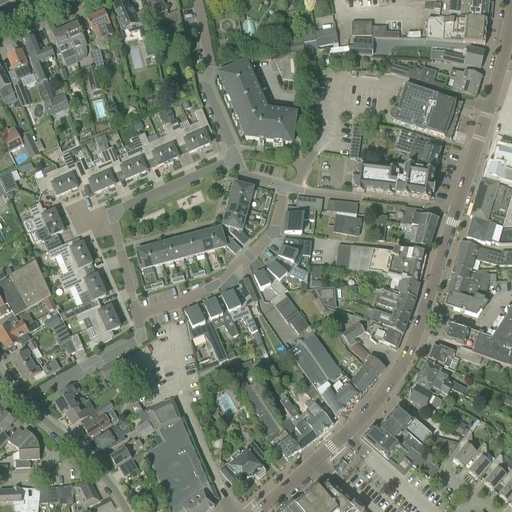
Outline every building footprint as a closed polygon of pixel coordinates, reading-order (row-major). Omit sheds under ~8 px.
[(0,0),(0,8),(18,0),(0,0)] [(163,3),(161,0),(145,0),(152,17),(167,11),(164,3),(163,3)] [(487,20),(489,2),(465,0),(458,0),(449,1),(448,17),(487,20)] [(132,9),(132,8),(129,9),(125,1),(114,6),(119,18),(117,19),(123,31),(139,24),(135,15),(135,13),(134,10),(132,9)] [(440,11),(441,1),(425,3),(424,10),(440,11)] [(172,30),(182,26),(179,11),(166,16),(172,30)] [(94,32),(98,42),(113,35),(109,26),(110,25),(104,12),(87,20),(93,33),(94,32)] [(475,44),(485,45),(487,23),(428,18),(426,40),(475,44)] [(372,37),(372,23),(352,23),(352,37),(372,37)] [(70,25),(64,28),(71,44),(75,53),(85,49),(84,45),(86,44),(83,39),(84,39),(77,24),(71,27),(70,25)] [(61,55),(64,62),(76,56),(75,53),(71,44),(64,28),(57,30),(58,32),(52,35),(58,50),(61,55)] [(318,51),(329,50),(339,48),(335,29),(315,33),(316,38),(318,50),(318,51)] [(35,37),(23,42),(29,57),(28,57),(34,72),(33,73),(37,85),(47,81),(40,65),(49,62),(49,63),(52,62),(52,61),(54,60),(53,57),(50,48),(40,52),(35,37)] [(143,40),(147,58),(154,57),(150,38),(143,40)] [(303,43),(305,52),(318,50),(316,38),(303,40),(303,43)] [(352,54),(352,56),(372,57),(372,47),(361,46),(361,41),(353,40),(352,47),(352,54)] [(305,53),(303,43),(289,46),(290,55),(296,54),(303,53),(305,53)] [(445,54),(443,61),(454,64),(470,68),(480,70),(484,52),(474,50),(468,48),(466,59),(445,54)] [(92,52),(95,67),(97,75),(106,73),(100,50),(92,52)] [(20,51),(7,57),(11,66),(18,82),(31,76),(24,60),(20,51)] [(290,55),(273,57),(282,80),(298,83),(296,60),(296,54),(290,55)] [(412,81),(414,72),(392,65),(389,74),(412,81)] [(242,66),(218,76),(246,139),(259,141),(258,145),(263,145),(264,142),(291,145),(295,119),(264,115),(242,66)] [(11,96),(7,87),(10,86),(1,69),(0,67),(0,92),(1,94),(0,94),(0,95),(3,100),(11,96)] [(101,91),(97,75),(95,67),(86,70),(92,93),(101,91)] [(424,68),(422,75),(434,79),(436,72),(424,68)] [(58,72),(61,83),(68,81),(64,70),(58,72)] [(449,77),(455,79),(479,86),(481,77),(465,73),(465,74),(451,70),(449,77)] [(422,75),(420,83),(433,86),(434,79),(422,75)] [(475,99),(479,86),(455,79),(451,91),(459,93),(459,94),(475,99)] [(37,85),(38,88),(43,102),(42,103),(44,106),(48,118),(69,109),(65,95),(52,100),(49,91),(50,90),(47,81),(37,85)] [(14,88),(22,110),(30,107),(22,85),(14,88)] [(462,104),(437,96),(414,89),(405,86),(397,109),(396,109),(395,109),(394,109),(393,109),(392,110),(391,111),(390,112),(390,113),(389,115),(389,116),(390,118),(391,119),(392,120),(394,121),(393,122),(450,141),(462,104)] [(198,123),(189,127),(199,150),(203,148),(209,145),(205,135),(211,132),(201,110),(194,113),(198,123)] [(176,121),(169,124),(179,146),(184,143),(189,154),(195,151),(196,152),(199,150),(189,127),(180,131),(176,121)] [(173,148),(179,146),(169,124),(162,127),(166,137),(158,140),(168,166),(173,164),(172,161),(178,159),(173,148)] [(439,153),(442,144),(402,131),(399,139),(439,153)] [(23,147),(20,140),(16,133),(2,140),(9,154),(23,147)] [(144,134),(137,137),(147,160),(153,157),(157,168),(163,165),(164,168),(168,166),(158,140),(148,144),(144,134)] [(360,140),(356,140),(356,135),(352,134),(351,139),(349,159),(350,159),(350,158),(357,159),(359,141),(360,141),(360,140)] [(105,136),(100,138),(103,146),(106,144),(108,144),(105,136)] [(30,137),(20,140),(23,147),(30,161),(40,157),(30,137)] [(141,162),(147,160),(137,137),(130,140),(135,150),(126,154),(136,178),(140,176),(140,175),(146,173),(141,162)] [(433,171),(439,153),(399,139),(396,148),(412,153),(409,162),(420,166),(420,167),(433,171)] [(113,149),(106,151),(115,173),(121,171),(125,181),(132,179),(136,178),(126,154),(117,158),(113,149)] [(110,176),(115,173),(106,151),(99,155),(103,164),(103,165),(94,168),(104,191),(108,190),(108,189),(114,186),(110,176)] [(489,167),(486,179),(511,186),(511,197),(505,221),(503,230),(506,230),(511,229),(511,154),(499,151),(496,165),(500,166),(499,170),(489,167)] [(72,179),(78,176),(74,165),(69,154),(62,157),(66,167),(57,171),(67,194),(71,192),(77,189),(72,179)] [(358,161),(356,177),(354,190),(395,194),(395,195),(396,194),(405,196),(405,195),(430,199),(430,196),(433,196),(435,186),(432,186),(434,173),(424,172),(405,168),(405,167),(367,162),(358,161)] [(74,165),(78,176),(83,187),(89,184),(94,195),(100,192),(100,193),(104,191),(94,168),(85,172),(81,162),(74,165)] [(67,194),(57,171),(55,167),(54,166),(43,171),(46,178),(43,180),(43,179),(35,182),(41,194),(53,189),(57,198),(63,195),(63,196),(67,194)] [(18,189),(10,173),(0,178),(0,181),(3,188),(6,195),(18,189)] [(476,198),(470,219),(490,225),(493,217),(505,221),(511,197),(511,191),(498,187),(498,186),(491,184),(488,183),(481,181),(476,198)] [(234,185),(231,195),(250,200),(253,189),(234,185)] [(228,201),(226,205),(247,211),(250,200),(231,195),(230,201),(228,201)] [(28,236),(36,232),(59,222),(57,218),(54,212),(45,216),(40,204),(28,210),(31,217),(32,217),(33,220),(32,220),(31,219),(22,223),(28,236)] [(227,210),(226,216),(244,221),(247,211),(226,205),(225,210),(227,210)] [(303,222),(303,221),(314,222),(315,211),(308,211),(302,210),(295,209),(292,209),(292,216),(286,215),(283,234),(284,234),(294,235),(294,234),(301,235),(303,222)] [(403,225),(435,231),(438,220),(421,217),(422,211),(417,210),(405,209),(403,225)] [(250,241),(241,232),(244,221),(226,216),(223,227),(230,229),(229,233),(244,247),(250,241)] [(357,237),(359,227),(360,221),(336,217),(333,233),(357,237)] [(470,227),(466,240),(476,243),(484,245),(485,244),(490,246),(490,244),(491,243),(501,246),(511,246),(511,229),(506,230),(503,230),(505,221),(493,217),(490,225),(470,219),(469,227),(470,227)] [(61,226),(59,222),(36,232),(40,242),(41,241),(42,243),(43,242),(45,246),(44,246),(47,253),(59,248),(54,236),(63,232),(60,226),(61,226)] [(429,250),(435,231),(403,225),(400,224),(399,229),(412,232),(410,236),(408,246),(429,250)] [(220,230),(210,233),(215,251),(225,248),(225,247),(226,247),(235,256),(241,250),(228,238),(223,240),(220,230)] [(215,251),(210,233),(204,234),(203,232),(199,233),(204,254),(215,251)] [(194,237),(189,238),(194,257),(204,254),(199,233),(194,235),(194,237)] [(189,238),(178,241),(183,260),(194,257),(189,238)] [(178,241),(168,244),(173,262),(183,260),(178,241)] [(310,258),(311,244),(293,242),(292,248),(288,247),(287,250),(283,248),(282,248),(281,250),(280,250),(278,255),(277,258),(278,259),(278,258),(284,261),(297,267),(302,257),(310,258)] [(161,243),(157,245),(162,265),(173,262),(168,244),(162,246),(161,243)] [(61,256),(64,265),(87,255),(86,251),(85,251),(82,245),(72,250),(69,244),(59,248),(47,253),(50,260),(61,256)] [(511,253),(501,253),(500,255),(470,247),(460,244),(453,268),(470,273),(474,261),(497,267),(511,266),(511,253)] [(153,248),(147,250),(152,268),(162,265),(157,245),(152,246),(153,248)] [(338,246),(336,270),(368,273),(380,275),(416,285),(423,256),(414,254),(338,246)] [(152,268),(147,250),(136,253),(141,271),(152,268)] [(58,278),(61,285),(83,276),(81,270),(91,265),(89,259),(87,255),(64,265),(68,274),(58,278)] [(308,274),(297,269),(297,267),(284,261),(281,266),(280,266),(278,268),(275,264),(274,263),(267,271),(270,274),(281,286),(290,277),(307,285),(308,274)] [(14,317),(43,301),(50,297),(51,297),(35,262),(9,277),(10,278),(0,284),(0,319),(12,313),(14,317)] [(470,275),(470,273),(453,268),(450,279),(451,280),(468,283),(488,283),(488,275),(470,275)] [(322,270),(312,269),(311,278),(321,279),(322,270)] [(270,302),(271,303),(275,307),(287,298),(284,295),(287,292),(270,274),(268,275),(265,277),(264,273),(263,272),(253,276),(254,277),(260,292),(269,288),(277,296),(271,301),(270,302)] [(419,286),(416,285),(380,275),(380,277),(392,280),(389,292),(393,293),(415,301),(419,286)] [(86,281),(83,276),(61,285),(64,292),(74,288),(78,297),(103,286),(101,281),(99,282),(96,277),(86,281)] [(248,307),(257,303),(247,280),(238,284),(248,307)] [(489,283),(488,283),(468,283),(451,280),(447,290),(450,291),(483,302),(489,283)] [(72,310),(75,317),(97,307),(95,302),(105,297),(103,291),(105,290),(103,286),(78,297),(82,306),(72,310)] [(357,288),(346,287),(345,300),(355,301),(357,288)] [(333,291),(321,292),(321,300),(333,299),(333,291)] [(380,299),(412,310),(415,301),(393,293),(389,292),(386,291),(384,291),(381,298),(380,298),(380,299)] [(483,302),(450,291),(445,307),(476,317),(479,311),(482,313),(487,304),(483,302)] [(257,332),(245,302),(238,305),(233,292),(221,297),(221,298),(222,298),(226,309),(232,322),(241,319),(252,334),(257,332)] [(50,297),(43,301),(49,311),(55,308),(50,297)] [(279,314),(291,305),(287,298),(275,307),(279,314)] [(408,321),(412,310),(380,299),(377,298),(375,304),(395,311),(393,315),(408,321)] [(209,317),(215,331),(223,327),(231,339),(238,336),(232,322),(227,309),(226,309),(220,312),(215,301),(215,300),(203,305),(203,306),(208,317),(209,317)] [(291,305),(279,314),(284,320),(296,310),(291,305)] [(88,319),(92,328),(115,318),(114,314),(113,314),(110,308),(100,313),(97,307),(75,317),(78,324),(88,319)] [(460,348),(460,350),(482,358),(511,368),(511,307),(506,308),(507,315),(492,338),(449,324),(447,330),(446,330),(444,336),(445,336),(443,342),(460,348)] [(220,343),(215,331),(209,317),(208,317),(202,319),(197,308),(198,308),(197,308),(185,313),(186,317),(187,317),(189,323),(187,324),(191,342),(204,336),(211,347),(220,343)] [(296,310),(284,320),(288,326),(290,324),(300,317),(296,310)] [(65,313),(59,316),(62,323),(68,320),(65,313)] [(56,316),(44,323),(48,330),(60,323),(56,316)] [(290,324),(294,330),(305,322),(300,317),(290,324)] [(378,327),(399,338),(402,338),(407,323),(390,317),(387,325),(379,322),(378,327)] [(0,330),(0,342),(25,328),(25,327),(33,322),(30,318),(11,329),(9,325),(0,330)] [(117,322),(115,318),(92,328),(97,339),(86,345),(91,352),(112,339),(109,333),(119,329),(117,322)] [(305,322),(294,330),(299,336),(309,328),(305,322)] [(395,349),(399,338),(378,327),(373,323),(366,333),(371,337),(369,340),(371,342),(376,345),(377,342),(383,344),(390,347),(389,349),(390,349),(391,348),(395,349)] [(63,324),(52,330),(57,339),(67,333),(63,324)] [(364,333),(358,324),(342,335),(350,347),(356,343),(354,340),(364,333)] [(28,333),(25,328),(0,342),(0,343),(5,352),(20,343),(17,339),(28,333)] [(77,335),(70,338),(71,341),(76,352),(83,349),(82,347),(77,335)] [(361,398),(362,397),(350,383),(347,380),(342,375),(314,336),(303,343),(299,345),(327,385),(336,395),(335,396),(336,398),(347,410),(359,400),(358,399),(360,398),(361,398)] [(71,341),(62,346),(68,356),(76,353),(76,352),(71,341)] [(17,372),(32,364),(37,361),(32,352),(38,349),(34,343),(28,347),(30,350),(11,361),(17,372)] [(289,354),(312,386),(323,402),(336,419),(347,410),(336,398),(335,396),(336,395),(327,385),(299,345),(289,354)] [(479,366),(482,358),(460,350),(459,351),(460,351),(458,356),(454,354),(439,348),(438,349),(433,347),(431,354),(429,353),(427,358),(428,359),(428,361),(448,369),(447,370),(455,373),(460,360),(479,366)] [(216,358),(219,364),(227,361),(225,354),(216,358)] [(367,363),(360,372),(373,383),(377,379),(385,369),(377,363),(370,357),(366,362),(367,363)] [(256,376),(250,360),(240,365),(246,380),(256,376)] [(48,366),(42,370),(40,366),(41,364),(40,361),(37,361),(32,364),(17,372),(24,384),(43,372),(46,378),(60,370),(55,362),(48,366)] [(100,370),(101,371),(107,381),(120,373),(114,362),(100,370)] [(421,374),(451,391),(462,396),(465,390),(454,384),(439,376),(441,371),(426,363),(421,374)] [(362,397),(373,383),(360,372),(350,383),(362,397)] [(416,383),(415,385),(429,392),(429,393),(438,397),(440,393),(447,397),(451,391),(421,374),(418,379),(417,379),(415,382),(416,383)] [(62,417),(65,415),(78,407),(82,405),(75,393),(79,391),(75,385),(60,394),(60,395),(62,393),(65,399),(55,405),(62,417)] [(294,453),(296,455),(300,453),(280,427),(278,423),(269,409),(253,385),(244,390),(255,417),(255,418),(268,444),(272,452),(271,454),(272,456),(279,469),(290,461),(288,458),(294,453)] [(316,408),(323,402),(312,386),(303,393),(310,400),(304,405),(313,415),(304,423),(317,440),(333,426),(316,408)] [(424,411),(427,405),(436,410),(439,409),(441,405),(440,401),(414,387),(410,395),(412,396),(408,402),(424,411)] [(134,397),(124,403),(128,410),(138,404),(134,397)] [(300,453),(317,440),(304,423),(285,398),(279,402),(291,419),(280,427),(300,453)] [(95,411),(99,418),(113,409),(109,403),(95,411)] [(144,454),(145,458),(168,511),(209,511),(214,508),(209,501),(214,499),(173,403),(146,415),(161,442),(143,454),(144,454)] [(82,405),(78,407),(65,415),(65,416),(73,427),(91,416),(84,404),(82,405)] [(247,406),(242,408),(247,419),(252,416),(247,406)] [(398,407),(390,416),(424,446),(432,437),(420,425),(398,407)] [(88,438),(89,439),(118,422),(112,411),(83,428),(85,432),(84,434),(86,438),(88,438)] [(5,435),(11,429),(10,428),(15,422),(5,413),(0,417),(0,450),(7,442),(9,439),(5,435)] [(374,431),(396,452),(412,466),(430,481),(439,470),(417,453),(424,446),(390,416),(379,429),(377,428),(374,431)] [(465,437),(469,432),(465,429),(467,427),(454,420),(449,429),(462,436),(465,437)] [(463,468),(474,455),(476,453),(475,453),(470,449),(472,447),(471,434),(480,423),(477,421),(469,432),(465,437),(460,443),(464,447),(453,460),(463,468)] [(138,434),(150,427),(147,422),(135,429),(138,434)] [(141,440),(153,432),(150,427),(138,434),(141,440)] [(124,441),(123,438),(131,433),(128,429),(120,434),(117,428),(108,433),(95,441),(95,443),(94,443),(97,448),(98,448),(101,453),(109,448),(110,450),(124,441)] [(396,452),(374,431),(371,429),(362,439),(387,462),(389,460),(396,452)] [(18,452),(37,444),(36,442),(35,441),(34,439),(33,438),(25,431),(15,442),(10,438),(9,439),(7,442),(18,452)] [(220,462),(221,450),(222,436),(216,435),(215,449),(214,461),(220,462)] [(449,457),(458,445),(433,438),(432,437),(429,450),(447,455),(449,457)] [(116,469),(118,468),(131,460),(128,455),(142,446),(139,440),(135,443),(134,441),(116,452),(117,454),(109,458),(116,469)] [(219,472),(233,488),(239,482),(243,486),(244,485),(244,486),(245,485),(250,481),(251,480),(250,480),(252,479),(251,478),(253,476),(257,480),(259,480),(265,475),(265,472),(263,469),(260,465),(266,460),(252,443),(245,449),(246,451),(240,456),(238,453),(230,459),(233,462),(227,468),(226,466),(219,472)] [(40,461),(39,452),(39,450),(39,449),(38,447),(38,445),(37,444),(18,452),(19,453),(19,461),(15,461),(16,470),(30,469),(30,461),(40,461)] [(477,481),(490,466),(490,465),(485,461),(487,459),(486,446),(483,444),(475,453),(476,453),(474,455),(479,460),(468,473),(477,481)] [(412,466),(396,452),(389,460),(397,467),(396,468),(404,475),(412,466)] [(490,466),(495,471),(484,484),(493,492),(504,479),(511,471),(505,466),(502,466),(502,457),(499,455),(490,465),(490,466)] [(131,460),(118,468),(124,479),(138,471),(131,460)] [(508,504),(511,501),(511,499),(511,469),(511,471),(504,479),(509,483),(498,496),(508,504)] [(89,481),(74,489),(84,510),(99,503),(89,481)] [(328,483),(319,491),(316,487),(307,495),(305,495),(303,497),(303,499),(295,506),(291,502),(283,510),(281,510),(279,511),(363,511),(354,503),(352,506),(349,503),(350,502),(349,502),(328,483)] [(72,487),(64,488),(66,499),(73,499),(72,487)] [(64,488),(55,489),(57,503),(58,503),(58,500),(66,499),(64,488)] [(0,504),(13,504),(13,507),(20,507),(20,511),(37,511),(39,503),(28,502),(28,490),(17,489),(17,490),(17,491),(0,491),(0,504)] [(40,490),(39,505),(48,504),(48,489),(40,490)] [(55,489),(48,489),(48,504),(57,503),(55,489)]
